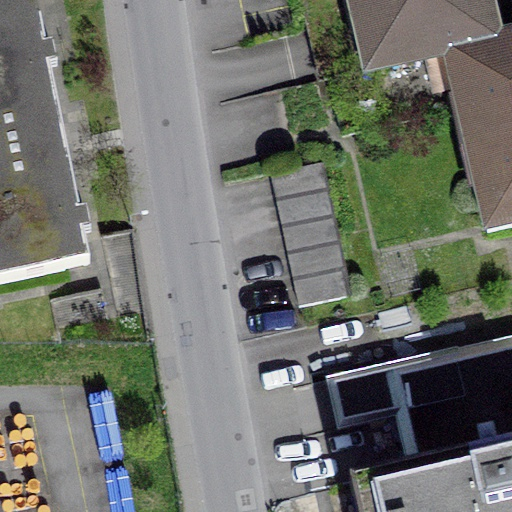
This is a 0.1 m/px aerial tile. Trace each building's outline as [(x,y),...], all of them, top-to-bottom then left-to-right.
[(0,0),(0,37),(32,31),(25,0),(0,0)] [(338,0),(361,92),(437,74),(500,58),(486,0),(338,0)] [(0,281),(80,265),(32,31),(0,37),(0,281)] [(511,55),(500,58),(437,74),(480,253),(511,245),(511,55)] [(319,176),(271,186),(298,308),(346,298),(319,176)] [(350,484),(355,511),(511,511),(511,348),(459,361),(457,350),(385,367),(409,471),(350,484)]
